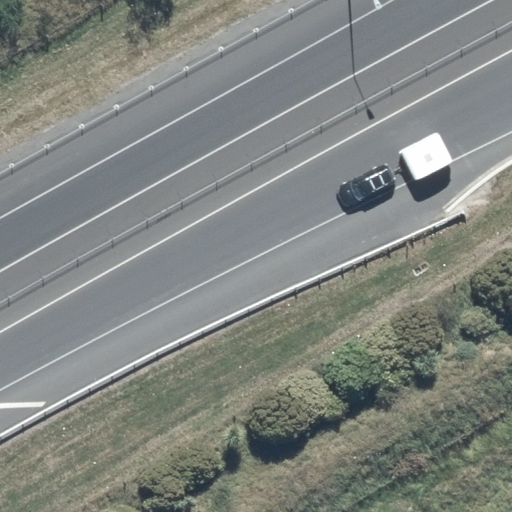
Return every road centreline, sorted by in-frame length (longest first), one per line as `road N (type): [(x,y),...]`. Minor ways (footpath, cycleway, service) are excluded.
road 1 (motorway): [(511,120),(247,254),(0,393)]
road 2 (motorway): [(0,273),(476,0)]
